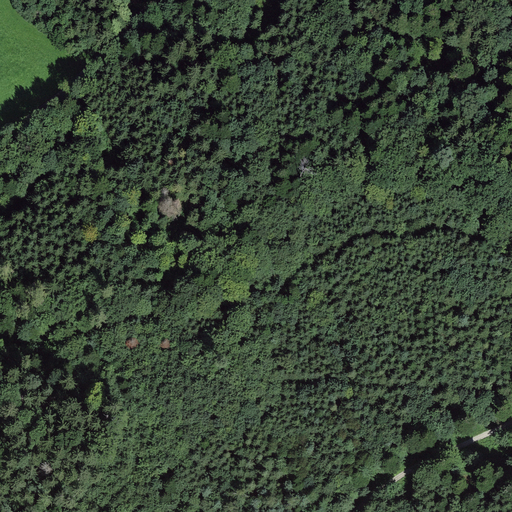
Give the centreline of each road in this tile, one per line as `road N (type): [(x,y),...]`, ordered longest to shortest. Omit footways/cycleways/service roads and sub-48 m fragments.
road 1 (track): [(167,0),(0,142)]
road 2 (track): [(356,511),(430,459),(511,424)]
